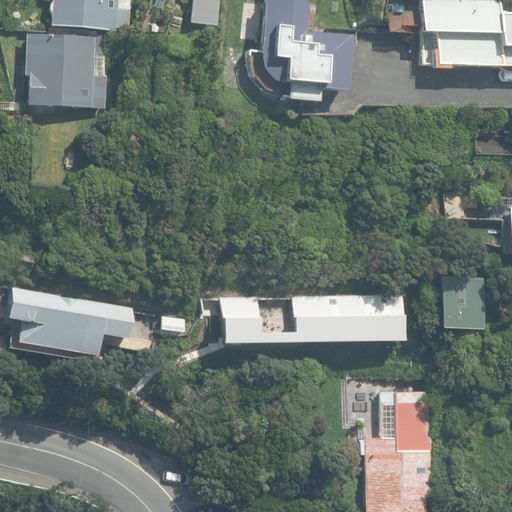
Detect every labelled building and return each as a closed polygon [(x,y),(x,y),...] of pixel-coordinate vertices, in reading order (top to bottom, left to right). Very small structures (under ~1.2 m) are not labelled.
[(49,0),(47,27),(115,32),(115,28),(129,29),(130,9),(117,8),(118,0),(49,0)] [(305,2),(286,0),(261,0),(256,51),(243,51),(246,76),(258,88),(266,93),(281,97),(283,100),(314,104),(315,89),(342,92),(349,36),(302,31),(305,2)] [(406,0),(363,0),(363,23),(380,24),(379,37),(405,38),(406,0)] [(500,0),(422,0),(423,33),(431,33),(431,68),(511,67),(511,11),(500,12),(500,0)] [(24,106),(103,109),(105,76),(102,76),(103,53),(92,52),(93,38),(24,35),(22,76),(25,76),(24,106)] [(458,239),(474,240),(475,226),(459,225),(458,239)] [(487,279),(433,275),(428,331),(482,336),(487,279)] [(11,290),(0,288),(0,315),(8,317),(11,290)] [(15,342),(86,356),(89,340),(102,343),(105,329),(98,328),(102,304),(33,290),(27,321),(19,319),(15,342)] [(358,511),(423,511),(424,498),(429,495),(429,454),(428,454),(428,435),(426,435),(427,392),(375,391),(374,438),(360,438),(360,439),(355,439),(355,455),(360,455),(358,511)] [(254,421),(254,402),(231,401),(231,421),(254,421)]
